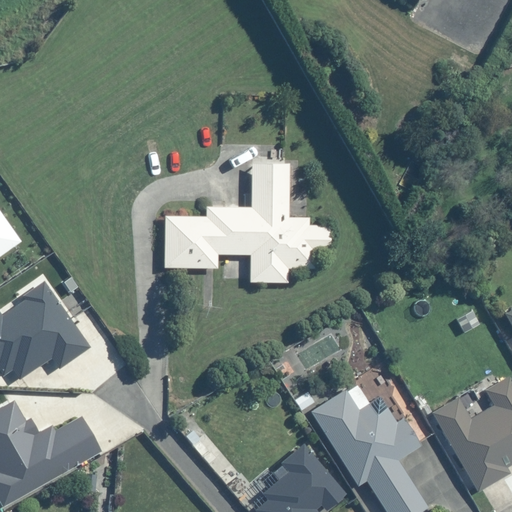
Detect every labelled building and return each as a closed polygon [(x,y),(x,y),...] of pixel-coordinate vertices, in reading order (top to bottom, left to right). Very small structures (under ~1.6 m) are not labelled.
[(165,217),(165,268),(219,269),(220,254),(250,255),(250,282),(290,283),(290,270),(313,270),(313,249),(334,249),(334,226),(310,225),(310,219),(288,219),(288,167),(254,166),(253,209),(208,209),(208,217),(165,217)] [(0,256),(21,241),(0,211),(0,256)] [(89,347),(44,281),(22,296),(25,300),(2,316),(0,312),(0,369),(3,375),(14,368),(20,378),(53,355),(61,366),(89,347)] [(511,307),(503,313),(511,329),(511,307)] [(432,412),(478,493),(511,473),(508,467),(511,464),(511,382),(509,378),(487,391),(495,406),(472,419),(459,397),(432,412)] [(367,482),(386,511),(422,511),(429,508),(399,460),(421,446),(405,419),(398,424),(381,397),(360,410),(347,390),(311,412),(358,488),(367,482)] [(0,499),(3,506),(103,452),(83,416),(57,430),(53,424),(39,432),(32,420),(24,424),(14,404),(0,411),(0,471),(1,474),(0,474),(0,499)] [(257,511),(319,511),(318,510),(323,505),(327,510),(347,494),(305,444),(282,462),(290,471),(263,494),(269,501),(257,511)]
